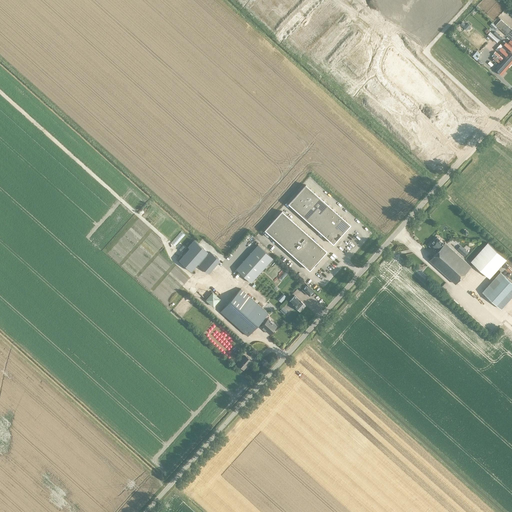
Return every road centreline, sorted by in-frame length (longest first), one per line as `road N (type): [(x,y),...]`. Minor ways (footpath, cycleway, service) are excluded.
road 1 (unclassified): [(146,511),(511,104)]
road 2 (track): [(286,356),(268,340),(247,341),(192,292),(191,277),(165,240),(0,92)]
road 3 (track): [(472,0),(427,54),(498,119)]
road 4 (track): [(511,329),(398,231)]
